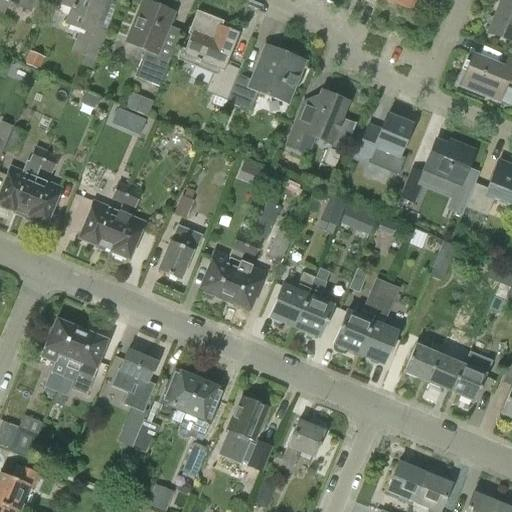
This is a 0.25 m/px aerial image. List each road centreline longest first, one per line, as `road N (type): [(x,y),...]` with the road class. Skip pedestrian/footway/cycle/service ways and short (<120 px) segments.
road 1 (residential): [(376,413),(43,271)]
road 2 (residential): [(249,0),(336,34),(353,64),(423,93)]
road 3 (residential): [(511,467),(376,413)]
